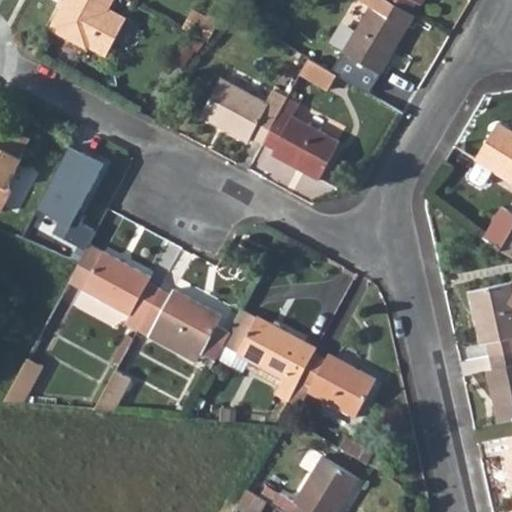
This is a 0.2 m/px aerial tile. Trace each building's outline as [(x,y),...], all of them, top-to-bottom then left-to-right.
[(107,57),(128,19),(110,9),(115,0),(65,0),(50,29),(88,50),(90,48),(107,57)] [(386,0),(379,0),(375,8),(370,7),(343,52),(381,74),(408,29),(403,26),(410,14),(386,0)] [(386,0),(410,14),(417,3),(422,6),(425,0),(386,0)] [(298,75),(328,91),(336,75),(307,58),(298,75)] [(262,143),(277,115),(266,109),(268,104),(220,79),(200,117),(249,141),(251,137),(262,143)] [(262,143),(274,149),(271,154),(319,179),(339,142),(293,117),(299,104),(287,96),(277,115),(262,143)] [(0,212),(10,193),(9,184),(23,158),(21,156),(30,138),(0,122),(0,212)] [(511,131),(497,123),(475,161),(478,162),(470,175),(471,181),(480,186),(485,184),(493,171),(511,182),(511,131)] [(52,235),(85,252),(90,243),(96,230),(74,220),(103,166),(69,147),(35,209),(59,222),(52,235)] [(483,238),(499,251),(511,228),(511,212),(501,207),(483,238)] [(511,244),(511,228),(499,251),(511,260),(511,258),(511,249),(510,248),(511,244)] [(69,282),(83,290),(104,251),(90,243),(85,252),(79,263),(69,282)] [(83,290),(129,315),(125,324),(137,330),(160,288),(148,281),(150,277),(104,251),(83,290)] [(489,356),(511,350),(511,281),(469,291),(480,344),(486,343),(489,356)] [(137,330),(149,337),(154,328),(168,336),(164,345),(182,355),(187,346),(201,353),(216,326),(221,316),(174,290),(171,294),(160,288),(137,330)] [(224,346),(237,354),(258,316),(244,309),(230,333),(224,346)] [(237,354),(284,379),(274,398),(286,404),(289,399),(298,382),(314,352),(316,347),(258,316),(237,354)] [(201,353),(215,361),(224,346),(230,333),(216,326),(201,353)] [(149,337),(164,345),(168,336),(154,328),(149,337)] [(182,355),(197,362),(201,353),(187,346),(182,355)] [(511,350),(489,356),(491,370),(486,371),(497,423),(511,419),(511,350)] [(298,382),(309,388),(307,392),(355,418),(375,380),(328,353),(325,358),(314,352),(298,382)] [(4,401),(23,402),(41,367),(27,359),(4,401)] [(94,409),(113,411),(129,380),(114,372),(94,409)] [(289,399),(300,404),(307,392),(309,388),(298,382),(289,399)] [(310,430),(323,438),(328,430),(315,423),(310,430)] [(340,448),(367,464),(373,452),(347,437),(340,448)] [(294,511),(338,511),(358,480),(321,458),(294,501),(299,505),(294,511)] [(256,496),(260,498),(274,507),(283,492),(266,481),(261,489),(256,496)] [(247,489),(256,496),(261,489),(251,483),(250,484),(247,489)] [(237,505),(248,511),(252,511),(260,498),(256,496),(247,489),(237,505)] [(278,509),(282,511),(294,511),(299,505),(294,501),(286,497),(278,509)]
